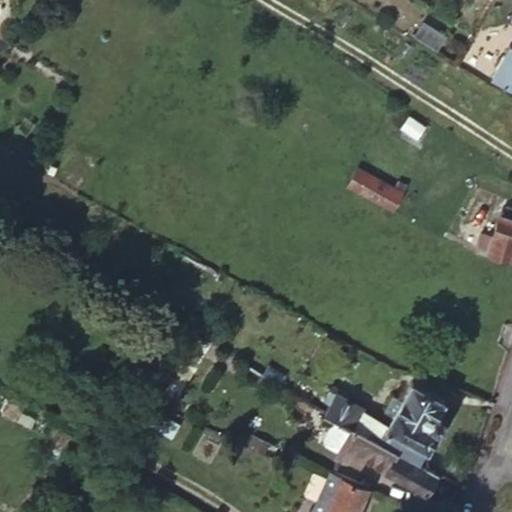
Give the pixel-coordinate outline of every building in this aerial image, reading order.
[(438,48),(444,36),(421,26),(415,38),(438,48)] [(481,51),(454,34),(445,49),(472,66),(481,51)] [(511,36),(494,71),(511,81),(511,36)] [(397,183),(362,162),(350,182),(397,210),(409,189),(397,183)] [(397,183),(409,189),(415,178),(403,172),(397,183)] [(511,212),(511,211),(511,202),(500,199),(488,249),(511,256),(511,212)] [(287,385),(264,371),(254,386),(278,400),(287,385)] [(414,382),(388,423),(433,452),(444,436),(433,428),(450,404),(414,382)] [(333,411),(352,422),(425,464),(433,452),(388,423),(339,395),(335,399),(339,401),(333,411)] [(149,433),(158,439),(166,424),(130,404),(121,418),(149,433)] [(121,418),(101,454),(127,469),(149,433),(121,418)] [(429,494),(441,475),(425,464),(352,422),(345,433),(353,440),(350,446),(429,494)] [(327,495),(339,469),(324,461),(310,489),(327,495)] [(362,511),(375,486),(339,469),(327,495),(318,511),(362,511)]
